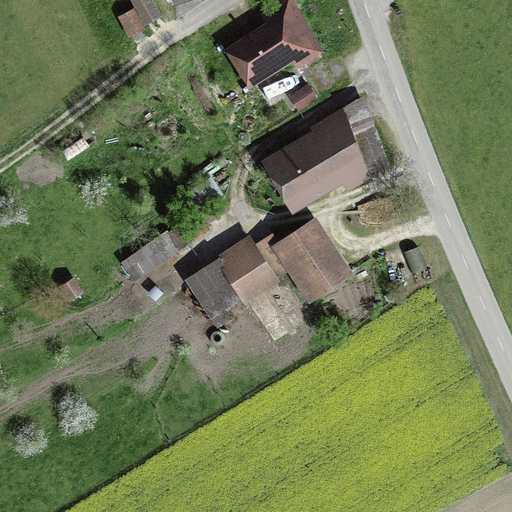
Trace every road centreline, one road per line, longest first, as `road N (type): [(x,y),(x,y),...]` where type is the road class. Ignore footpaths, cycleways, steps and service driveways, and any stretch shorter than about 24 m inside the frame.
road 1 (tertiary): [(362,0),(511,370)]
road 2 (track): [(166,37),(0,167)]
